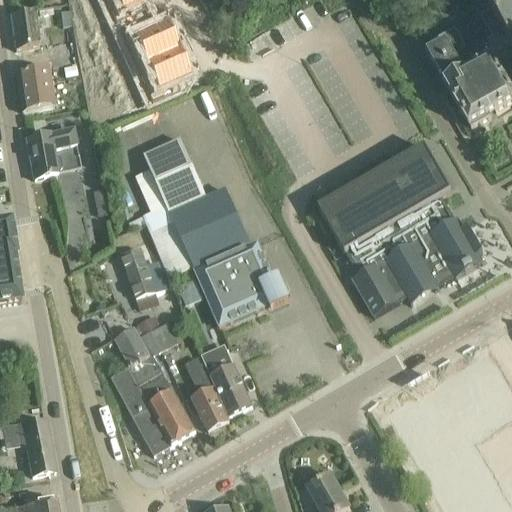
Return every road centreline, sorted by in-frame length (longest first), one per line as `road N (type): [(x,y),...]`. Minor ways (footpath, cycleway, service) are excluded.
road 1 (residential): [(142,511),(117,484),(50,269),(29,265)]
road 2 (unclassified): [(72,511),(29,265)]
road 3 (unclassified): [(511,242),(394,41)]
road 4 (unclassified): [(29,265),(0,62)]
road 5 (tertiary): [(338,407),(511,307)]
road 6 (tertiary): [(152,511),(265,448)]
road 7 (residential): [(397,511),(338,407)]
